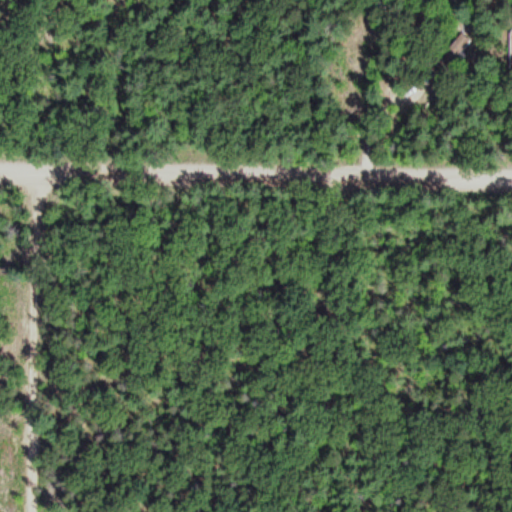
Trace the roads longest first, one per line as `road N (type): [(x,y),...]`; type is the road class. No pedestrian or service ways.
road 1 (residential): [(0,171),(511,175)]
road 2 (track): [(35,511),(37,172)]
